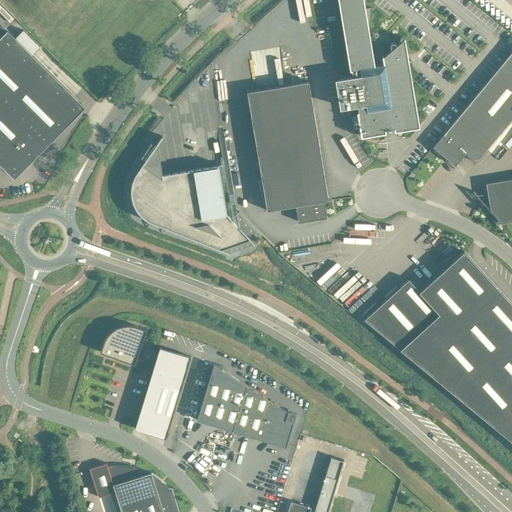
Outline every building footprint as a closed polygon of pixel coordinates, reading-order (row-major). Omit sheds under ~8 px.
[(338,0),(350,70),(351,70),(352,76),(341,78),(346,107),(357,106),(358,111),(357,111),(359,120),(361,136),(386,132),(385,130),(388,129),(388,130),(389,131),(390,131),(391,131),(391,130),(392,130),(392,129),(394,128),(395,131),(419,127),(408,60),(411,60),(410,59),(408,59),(405,37),(396,45),(396,44),(395,43),(394,42),(393,42),(392,42),(391,43),(390,45),(390,46),(391,49),(382,57),(383,63),(381,64),(381,63),(380,62),(379,62),(378,62),(377,63),(377,64),(374,65),(372,50),(369,30),(371,8),(371,7),(365,8),(366,0),(338,0)] [(71,92),(8,29),(0,37),(0,155),(16,171),(80,107),(68,95),(71,92)] [(443,134),(433,147),(434,148),(435,147),(455,164),(458,161),(465,153),(475,162),(476,161),(511,117),(511,51),(443,134)] [(309,81),(247,91),(267,210),(295,205),(298,221),(299,221),(299,220),(326,215),(325,208),(324,201),(328,200),(309,81)] [(195,132),(187,133),(189,152),(197,151),(195,132)] [(131,187),(131,193),(132,198),(134,204),(136,209),(140,214),(144,217),(149,221),(154,223),(159,224),(165,225),(171,224),(172,229),(171,229),(171,230),(222,250),(224,249),(251,240),(252,240),(254,242),(262,235),(239,211),(231,218),(229,215),(227,213),(218,164),(217,164),(217,165),(163,174),(163,173),(162,174),(162,175),(156,172),(158,169),(153,166),(152,168),(144,163),(143,162),(137,172),(134,176),(132,182),(131,187)] [(486,204),(485,205),(501,223),(502,224),(503,223),(511,221),(511,178),(486,183),(490,209),(486,204)] [(511,304),(464,251),(419,291),(408,279),(364,319),(511,440),(511,304)] [(147,329),(137,326),(135,325),(132,325),(130,324),(128,324),(126,324),(123,325),(121,325),(119,326),(117,327),(115,328),(113,329),(111,330),(110,332),(108,334),(107,335),(105,337),(104,339),(104,342),(100,352),(106,354),(110,355),(135,364),(147,329)] [(165,438),(190,356),(160,347),(135,428),(165,438)] [(232,430),(246,385),(222,370),(223,366),(213,363),(210,373),(210,374),(197,419),(196,419),(232,430)] [(295,416),(287,411),(288,411),(246,385),(232,430),(286,447),(293,423),(295,416)] [(327,511),(344,460),(331,456),(314,511),(327,511)] [(178,511),(172,490),(170,491),(167,487),(164,484),(162,482),(160,480),(157,478),(154,476),(152,475),(151,472),(148,473),(146,472),(141,470),(139,469),(134,467),(132,467),(128,466),(123,465),(118,465),(112,465),(107,466),(106,463),(89,468),(98,497),(115,492),(121,511),(178,511)] [(309,511),(311,507),(291,501),(287,511),(309,511)]
